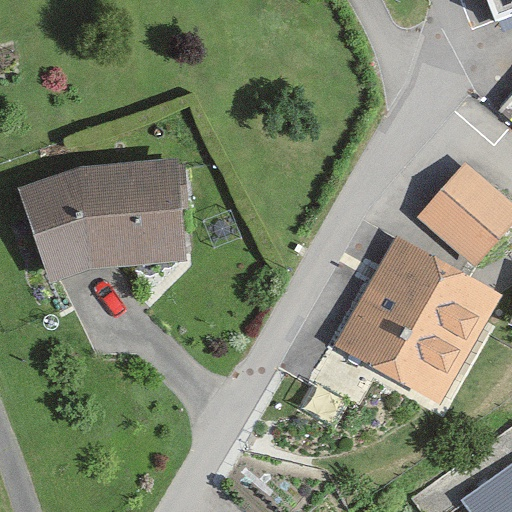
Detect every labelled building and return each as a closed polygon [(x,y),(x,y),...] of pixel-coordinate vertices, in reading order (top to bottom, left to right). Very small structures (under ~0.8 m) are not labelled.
[(511,0),(487,0),(496,21),(511,14),(511,0)] [(53,283),(91,269),(189,263),(183,165),(85,171),(21,194),(53,283)] [(511,203),(468,166),(424,217),(480,266),(511,229),(511,203)] [(504,294),(400,236),(339,347),(444,404),(504,294)] [(511,511),(511,433),(415,507),(419,511),(511,511)]
